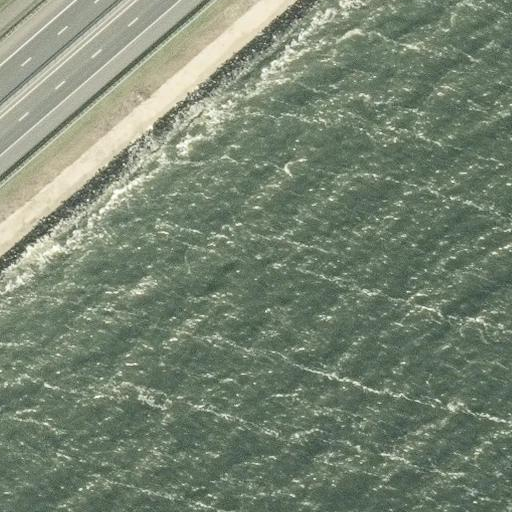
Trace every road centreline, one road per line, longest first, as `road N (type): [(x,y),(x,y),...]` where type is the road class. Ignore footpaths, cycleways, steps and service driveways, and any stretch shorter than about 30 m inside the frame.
road 1 (motorway): [(0,130),(151,0)]
road 2 (motorway): [(91,0),(0,79)]
